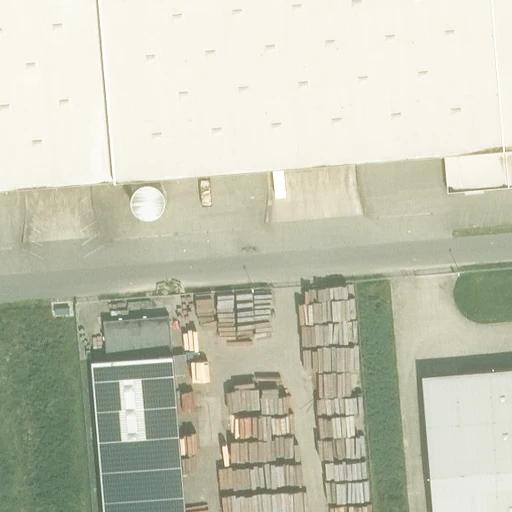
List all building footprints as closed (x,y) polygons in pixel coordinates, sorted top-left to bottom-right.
[(511,0),(0,0),(0,187),(445,151),(511,145),(511,0)] [(511,145),(445,151),(448,192),(511,186),(511,145)] [(151,211),(155,205),(156,198),(154,191),(150,186),(144,182),(137,182),(130,183),(125,188),(121,194),(120,200),(122,207),(126,212),(132,216),(139,217),(146,215),(151,211)] [(106,361),(172,355),(169,315),(103,321),(106,361)] [(185,511),(172,355),(106,361),(96,362),(108,511),(185,511)] [(511,511),(511,368),(426,375),(436,511),(511,511)]
